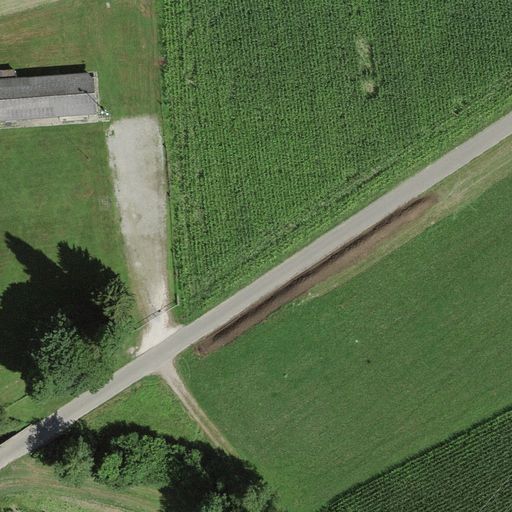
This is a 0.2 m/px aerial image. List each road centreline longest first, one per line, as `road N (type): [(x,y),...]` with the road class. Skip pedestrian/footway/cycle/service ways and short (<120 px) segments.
road 1 (unclassified): [(511,122),(0,460)]
road 2 (track): [(285,511),(172,378),(161,353),(134,122)]
